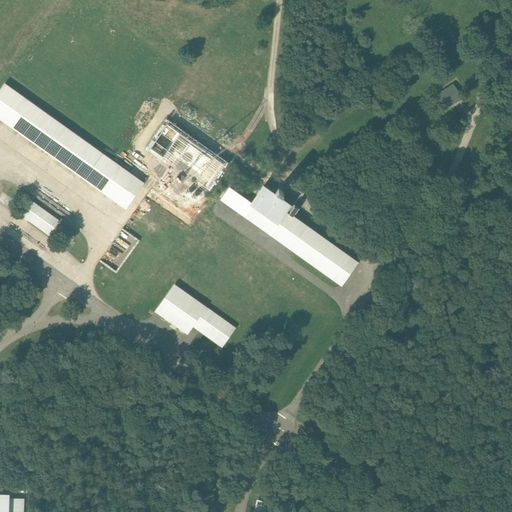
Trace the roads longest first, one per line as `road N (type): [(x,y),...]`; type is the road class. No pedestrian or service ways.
road 1 (track): [(384,269),(297,196),(286,171),(271,103),(281,0)]
road 2 (track): [(384,269),(451,181),(476,97),(475,81),(424,0)]
